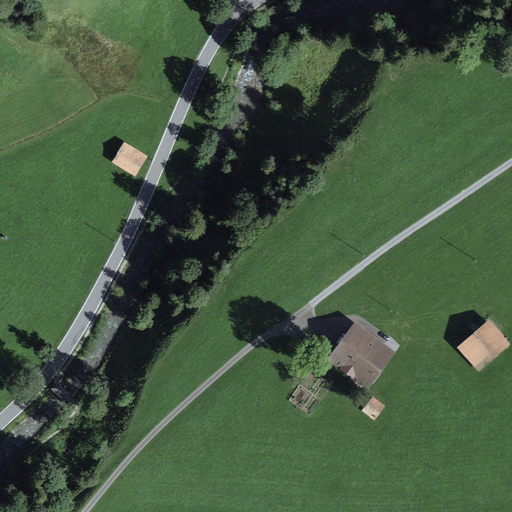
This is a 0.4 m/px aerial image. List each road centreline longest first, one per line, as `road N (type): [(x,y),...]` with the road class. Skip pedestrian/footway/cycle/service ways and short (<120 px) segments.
road 1 (tertiary): [(254,0),(235,12),(204,59),(82,321),(0,423)]
road 2 (track): [(85,511),(137,448),(257,338),(276,330),(314,338)]
road 3 (track): [(276,330),(511,157)]
road 4 (unknown): [(0,215),(180,110)]
